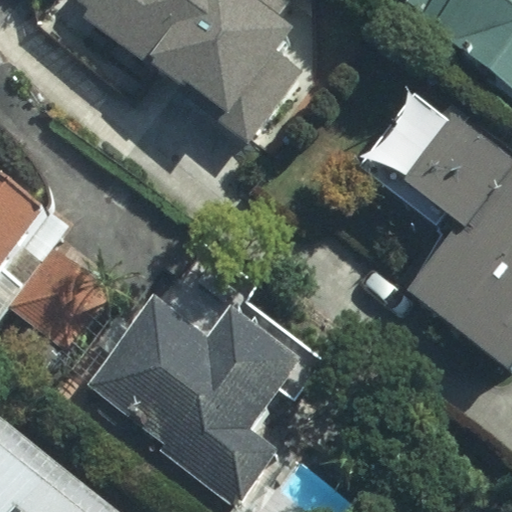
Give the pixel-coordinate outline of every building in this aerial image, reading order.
[(94,0),(93,2),(252,120),(322,28),(301,12),(309,0),(94,0)] [(511,0),(431,0),(419,16),(511,84),(511,0)] [(511,148),(484,128),(436,192),(482,226),(428,300),(511,361),(511,148)] [(3,165),(0,168),(0,300),(53,234),(46,229),(60,210),(3,165)] [(123,292),(64,253),(25,312),(84,351),(123,292)] [(231,342),(177,300),(105,392),(252,506),(297,448),(274,430),(323,367),(253,313),(231,342)] [(133,511),(16,419),(0,440),(0,511),(133,511)]
